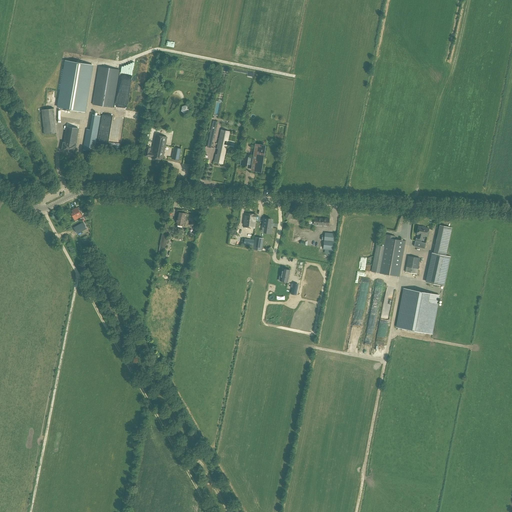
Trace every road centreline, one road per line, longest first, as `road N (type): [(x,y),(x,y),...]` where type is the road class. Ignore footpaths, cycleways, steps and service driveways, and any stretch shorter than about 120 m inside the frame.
road 1 (unclassified): [(511,210),(98,192),(43,209)]
road 2 (track): [(354,511),(412,206)]
road 3 (track): [(209,511),(77,273)]
road 4 (track): [(30,511),(77,273)]
road 5 (track): [(97,60),(119,63),(162,49),(296,76)]
